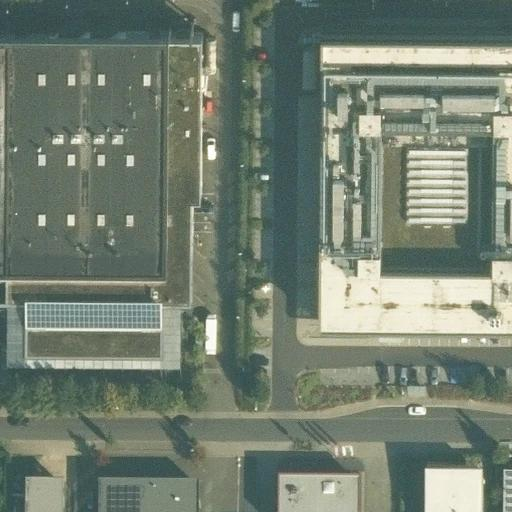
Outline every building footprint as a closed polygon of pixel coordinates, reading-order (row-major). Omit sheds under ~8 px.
[(511,30),(322,29),(320,262),(319,322),(369,322),(511,323),(511,30)] [(9,32),(0,32),(0,295),(7,296),(9,32)] [(166,33),(9,32),(7,296),(164,297),(166,33)] [(202,34),(166,33),(164,297),(7,296),(7,321),(27,321),(164,322),(192,322),(193,196),(201,196),(202,34)] [(369,333),(369,322),(319,322),(320,262),(309,262),(308,332),(369,333)] [(164,322),(27,321),(26,372),(163,373),(164,322)] [(482,479),(428,479),(428,485),(427,485),(427,484),(425,485),(425,511),(482,511),(483,485),(482,485),(482,479)] [(361,511),(361,487),(280,487),(279,511),(361,511)] [(63,511),(64,488),(26,488),(26,511),(63,511)] [(146,511),(147,489),(99,489),(98,511),(146,511)] [(200,511),(200,490),(147,489),(146,511),(200,511)]
